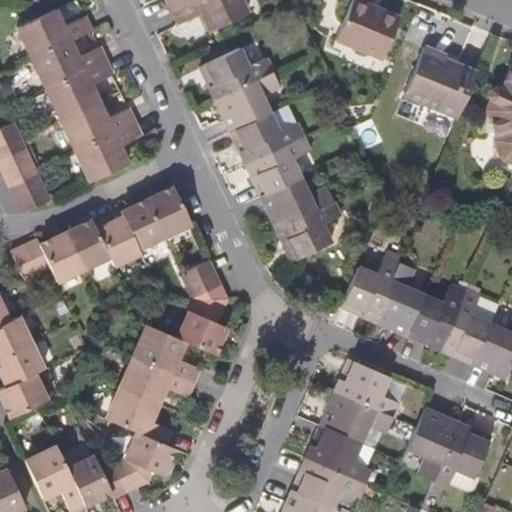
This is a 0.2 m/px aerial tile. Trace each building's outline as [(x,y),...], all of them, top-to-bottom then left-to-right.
[(168,0),(173,10),(194,0),(168,0)] [(246,11),(240,0),(194,0),(173,10),(180,23),(201,14),(209,29),(246,11)] [(369,8),(371,4),(362,0),(350,0),(336,38),(381,56),(395,19),(369,8)] [(397,14),(371,4),(369,8),(395,19),(397,14)] [(64,25),(56,9),(37,18),(17,27),(32,58),(71,40),(92,31),(85,15),(64,25)] [(78,55),(71,40),(32,58),(46,89),(106,60),(99,46),(78,55)] [(403,93),(457,115),(476,70),(456,62),(454,66),(439,60),(442,53),(423,45),(403,93)] [(239,46),(199,65),(215,99),(272,73),(265,60),(249,67),(239,46)] [(113,74),(106,60),(46,89),(61,120),(100,101),(92,84),(113,74)] [(511,162),(511,67),(508,66),(500,86),(497,85),(489,87),(487,93),(489,98),(486,107),(489,115),(492,114),(500,133),(496,134),(492,137),(500,157),(511,162)] [(277,84),(272,73),(215,99),(231,132),(270,113),(261,92),(277,84)] [(107,118),(100,101),(61,120),(75,151),(136,123),(128,108),(107,118)] [(278,130),(270,113),(231,132),(246,164),(303,137),(296,121),(278,130)] [(489,115),(496,134),(500,133),(492,114),(489,115)] [(0,144),(20,135),(13,121),(0,127),(0,144)] [(142,136),(136,123),(75,151),(89,181),(129,163),(121,146),(142,136)] [(0,160),(26,148),(20,135),(0,144),(0,160)] [(310,150),(303,137),(246,164),(261,195),(301,177),(292,158),(310,150)] [(0,160),(0,166),(4,174),(32,161),(26,148),(0,160)] [(38,174),(32,161),(4,174),(10,187),(38,174)] [(45,187),(38,174),(10,187),(16,200),(45,187)] [(308,192),(301,177),(261,195),(277,228),(334,202),(326,184),(308,192)] [(164,237),(191,224),(172,186),(146,198),(164,237)] [(23,212),(51,199),(45,187),(16,200),(23,212)] [(139,249),(164,237),(146,198),(120,210),(122,214),(139,249)] [(340,215),(334,202),(277,228),(291,259),(330,241),(322,223),(340,215)] [(113,265),(141,253),(139,249),(122,214),(95,228),(109,257),(113,265)] [(84,269),(109,257),(95,228),(90,219),(65,231),(84,269)] [(24,244),(38,272),(49,267),(57,282),(84,269),(65,231),(39,242),(37,238),(24,244)] [(38,272),(24,244),(12,250),(25,278),(38,272)] [(376,272),(359,266),(342,306),(374,320),(400,262),(384,256),(376,272)] [(414,268),(400,262),(374,320),(408,334),(425,294),(407,286),(414,268)] [(214,272),(186,285),(192,298),(221,285),(214,272)] [(441,301),(425,294),(408,334),(440,348),(465,290),(450,284),(441,301)] [(479,289),(468,284),(465,290),(440,348),(473,362),(490,322),(489,322),(471,314),(479,296),(476,295),(479,289)] [(192,298),(175,337),(185,340),(215,353),(226,327),(216,322),(227,298),(221,285),(192,298)] [(497,304),(479,296),(471,314),(489,322),(497,304)] [(0,323),(8,319),(0,302),(0,323)] [(0,355),(30,341),(18,315),(8,319),(0,323),(0,355)] [(511,315),(506,329),(490,322),(473,362),(505,376),(511,361),(511,315)] [(145,323),(132,354),(193,381),(198,368),(177,359),(185,340),(175,337),(145,323)] [(43,367),(30,341),(0,355),(0,372),(6,385),(33,372),(43,367)] [(132,354),(119,385),(158,402),(165,387),(186,396),(193,381),(132,354)] [(382,395),(390,376),(349,358),(334,391),(394,417),(400,403),(382,395)] [(46,399),(33,372),(6,385),(0,387),(0,395),(11,417),(46,399)] [(119,385),(105,417),(135,430),(167,443),(172,430),(150,421),(158,402),(119,385)] [(386,434),(394,417),(334,391),(320,424),(361,441),(368,426),(386,434)] [(417,475),(432,481),(457,421),(424,407),(416,426),(407,448),(425,456),(417,475)] [(473,477),(491,436),(457,421),(432,481),(448,488),(450,485),(456,470),(473,477)] [(361,443),(361,441),(320,424),(306,457),(364,483),(370,468),(366,467),(353,461),(361,443)] [(123,457),(113,462),(125,491),(146,481),(151,470),(161,475),(174,447),(167,443),(135,430),(123,457)] [(374,448),(361,443),(353,461),(366,467),(374,448)] [(55,445),(24,460),(43,499),(60,491),(71,511),(85,505),(66,467),(55,445)] [(92,454),(66,467),(85,505),(111,492),(114,496),(125,491),(113,462),(100,468),(92,454)] [(358,497),(364,483),(306,457),(292,490),(332,507),(340,490),(358,497)] [(16,511),(25,507),(6,468),(0,471),(0,511),(16,511)] [(456,470),(450,485),(467,493),(474,490),(479,480),(473,477),(456,470)] [(330,511),(332,507),(292,490),(282,511),(330,511)]
